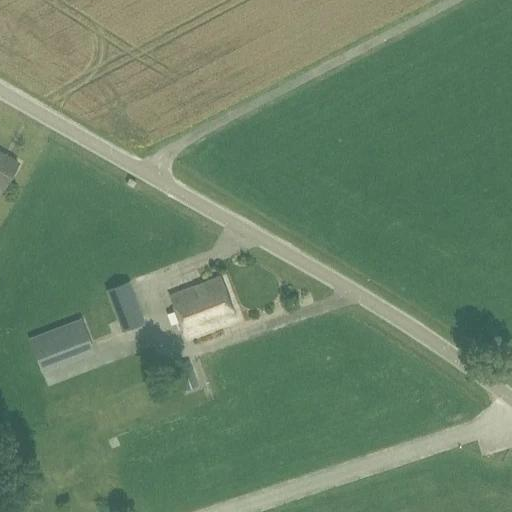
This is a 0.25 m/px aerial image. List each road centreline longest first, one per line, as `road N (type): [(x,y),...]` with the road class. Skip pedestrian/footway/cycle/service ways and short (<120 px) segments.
road 1 (unclassified): [(511,400),(303,264),(0,92)]
road 2 (unknown): [(154,180),(177,143),(463,0)]
road 3 (unknown): [(198,511),(511,401)]
